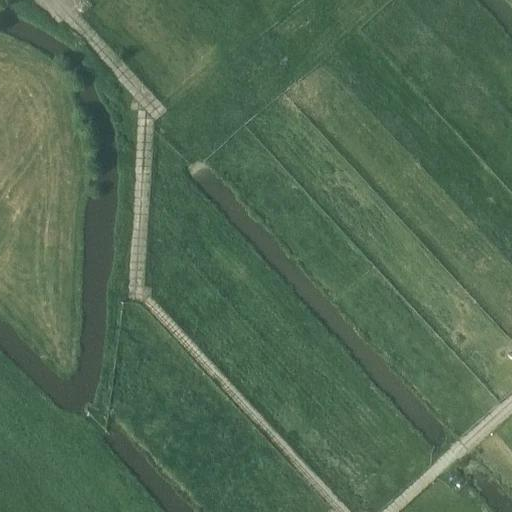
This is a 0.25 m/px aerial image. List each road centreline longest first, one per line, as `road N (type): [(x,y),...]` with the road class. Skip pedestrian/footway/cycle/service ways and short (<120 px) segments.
road 1 (track): [(339,511),(137,289),(149,106),(48,0)]
road 2 (track): [(385,511),(511,396)]
